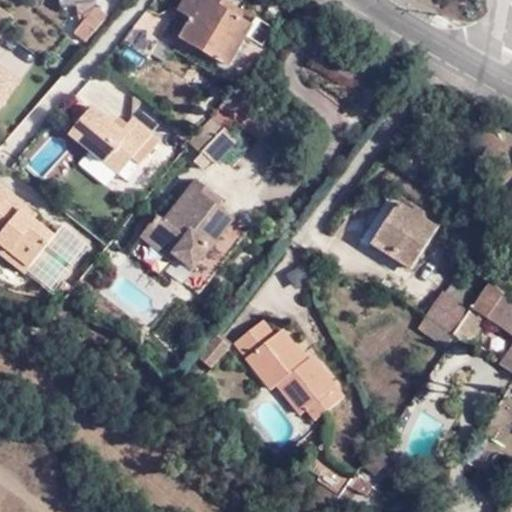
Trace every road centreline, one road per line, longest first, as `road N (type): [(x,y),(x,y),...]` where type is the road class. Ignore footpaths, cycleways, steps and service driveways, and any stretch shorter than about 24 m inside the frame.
road 1 (unknown): [(339,364),(306,330),(272,246),(412,29)]
road 2 (tertiary): [(511,79),(362,0)]
